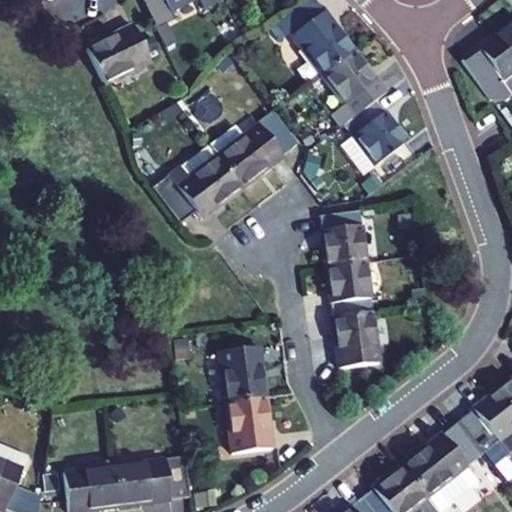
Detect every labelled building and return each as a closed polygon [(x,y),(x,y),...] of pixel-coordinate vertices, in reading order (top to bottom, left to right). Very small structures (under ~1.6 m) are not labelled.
[(140,0),(155,30),(173,21),(169,12),(192,0),(197,0),(202,10),(221,1),(220,0),(140,0)] [(291,37),(322,78),(353,54),(312,0),(310,0),(284,20),(295,34),(291,37)] [(511,72),(511,23),(461,62),(491,101),(504,100),(511,94),(511,81),(508,76),(511,72)] [(86,51),(103,86),(149,63),(132,28),(86,51)] [(375,102),(384,95),(353,54),(322,78),(353,119),(375,102)] [(406,143),(375,102),(353,119),(343,126),(352,138),(340,147),(362,176),(406,143)] [(217,157),(241,189),(282,158),(258,126),(217,157)] [(152,189),(179,225),(195,213),(200,220),(241,189),(217,157),(208,146),(152,189)] [(321,232),(325,269),(365,264),(358,213),(319,218),(321,232)] [(332,319),(371,314),(365,264),(325,269),(332,319)] [(371,314),(332,319),(338,370),(378,365),(371,314)] [(219,353),(225,404),(264,399),(258,348),(219,353)] [(511,379),(472,411),(496,442),(507,456),(511,451),(511,379)] [(225,404),(232,455),(271,450),(264,399),(225,404)] [(467,415),(456,424),(466,435),(476,427),(467,415)] [(401,468),(435,511),(441,511),(478,483),(465,467),(481,455),(466,435),(456,424),(401,468)] [(0,511),(4,511),(6,508),(15,511),(37,511),(39,500),(13,490),(27,458),(0,446),(0,511)] [(113,469),(118,508),(189,499),(184,459),(113,469)] [(370,511),(435,511),(401,468),(360,499),(370,511)] [(113,469),(62,475),(67,511),(86,511),(118,508),(113,469)] [(370,511),(360,499),(344,511),(370,511)]
